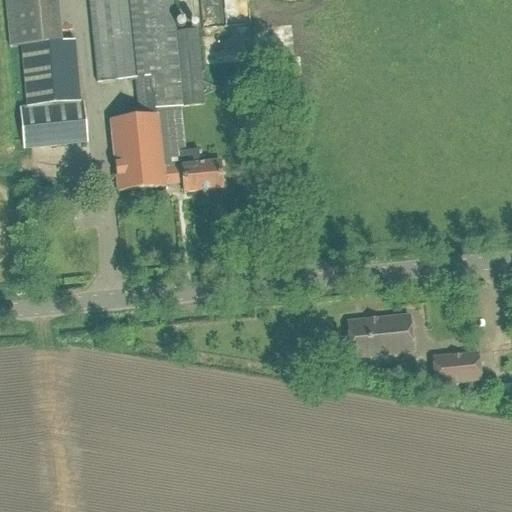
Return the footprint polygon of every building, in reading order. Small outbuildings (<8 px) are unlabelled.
[(6,0),(11,49),(21,48),(27,110),(20,110),(23,151),(88,145),(84,104),(81,104),(75,43),(62,44),(57,0),(6,0)] [(175,33),(172,0),(89,0),(97,86),(135,83),(138,120),(111,122),(117,194),(183,188),(184,196),(224,192),(221,164),(200,166),(199,154),(185,155),(181,110),(205,108),(198,31),(175,33)] [(243,0),(231,0),(231,9),(244,9),(243,0)] [(53,191),(36,193),(37,206),(55,204),(53,191)] [(408,317),(347,323),(350,360),(412,354),(408,317)] [(477,355),(432,360),(435,387),(479,382),(477,355)]
